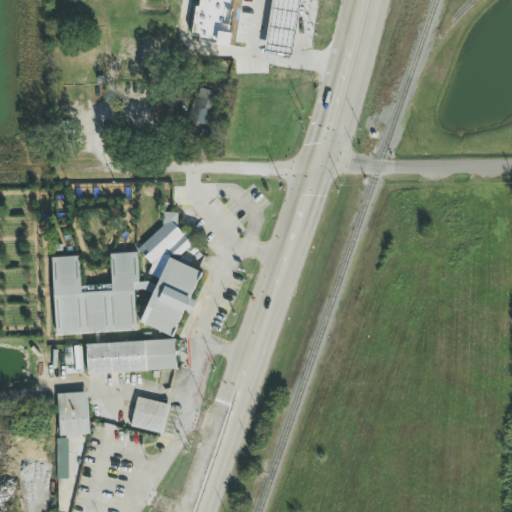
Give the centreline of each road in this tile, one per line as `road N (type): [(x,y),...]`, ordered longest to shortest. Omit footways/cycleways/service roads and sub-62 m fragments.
road 1 (residential): [(511,167),(67,178)]
road 2 (primary): [(286,259),(270,272),(184,511)]
road 3 (primary): [(209,511),(289,279),(286,259)]
